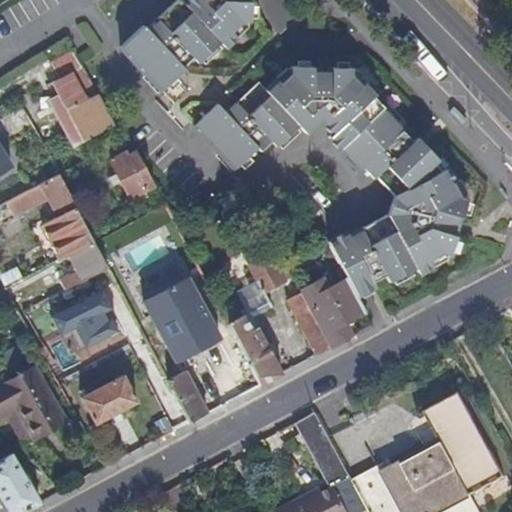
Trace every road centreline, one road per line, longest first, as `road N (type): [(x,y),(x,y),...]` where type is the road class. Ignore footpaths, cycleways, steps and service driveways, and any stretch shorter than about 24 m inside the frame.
road 1 (residential): [(74,511),(511,274)]
road 2 (tertiary): [(388,0),(511,131)]
